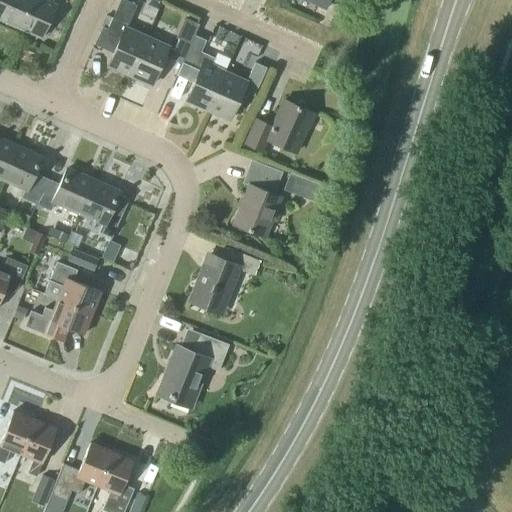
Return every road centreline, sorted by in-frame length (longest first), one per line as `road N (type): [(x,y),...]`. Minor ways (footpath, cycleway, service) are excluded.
road 1 (secondary): [(247,511),(333,361),(456,0)]
road 2 (residential): [(107,406),(186,205),(186,183),(158,148),(51,100)]
road 3 (residential): [(194,0),(311,53)]
